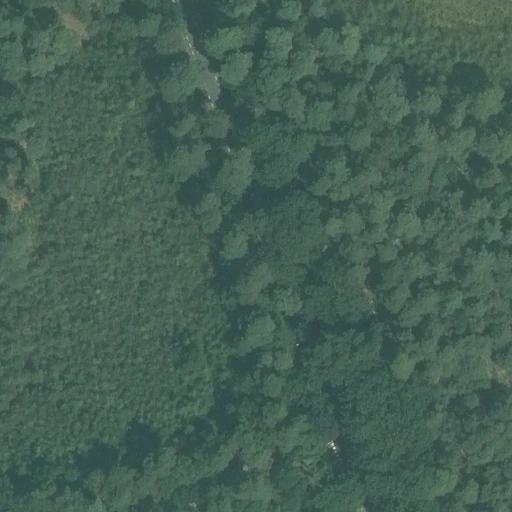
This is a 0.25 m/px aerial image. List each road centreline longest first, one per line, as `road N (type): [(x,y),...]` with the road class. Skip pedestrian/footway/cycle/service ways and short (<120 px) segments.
road 1 (tertiary): [(344,444),(179,0)]
road 2 (unclassified): [(163,511),(344,444)]
